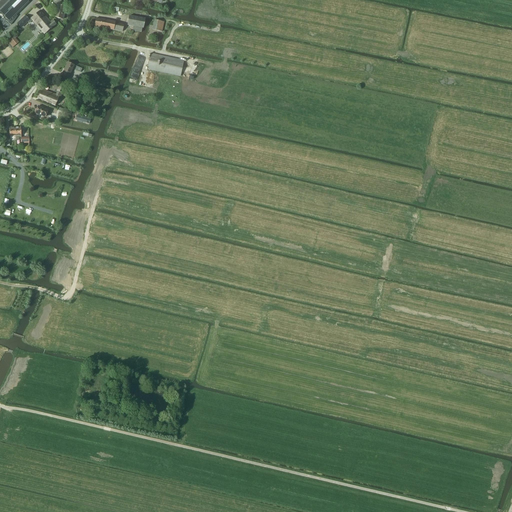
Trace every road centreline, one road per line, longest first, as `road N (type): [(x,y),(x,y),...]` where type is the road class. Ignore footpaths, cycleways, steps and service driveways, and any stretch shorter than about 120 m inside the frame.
road 1 (track): [(459,511),(0,405)]
road 2 (unclassified): [(0,114),(31,92),(77,32),(90,0)]
